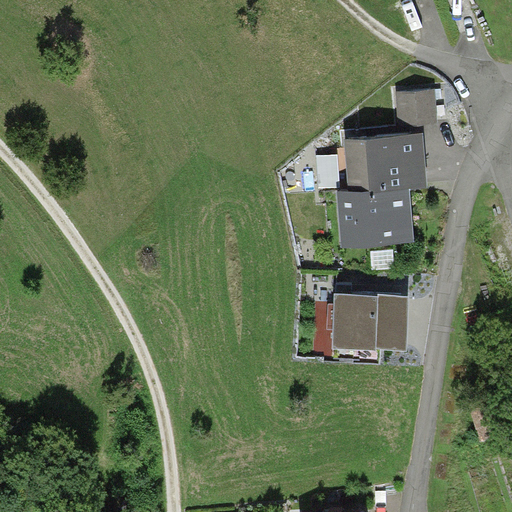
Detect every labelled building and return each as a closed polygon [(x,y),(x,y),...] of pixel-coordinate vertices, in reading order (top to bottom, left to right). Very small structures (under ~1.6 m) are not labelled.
[(435,86),(395,87),(396,118),(436,117),(435,86)] [(339,184),(343,238),(412,234),(408,176),(425,175),(422,124),(344,129),(348,184),(339,184)] [(379,285),(336,284),(334,337),(405,339),(407,288),(379,287),(379,285)] [(511,409),(507,394),(470,405),(478,433),(511,423),(511,409)] [(366,511),(365,501),(299,507),(299,511),(366,511)]
